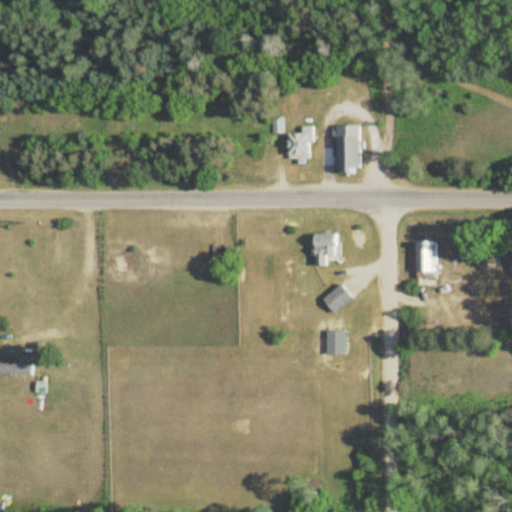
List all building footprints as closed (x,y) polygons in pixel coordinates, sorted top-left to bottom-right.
[(284,119),(273,119),(273,133),(284,133),(284,119)] [(361,126),(337,126),(337,173),(361,173),(361,126)] [(311,127),(303,128),(303,134),(288,134),(289,159),(312,158),(311,127)] [(326,255),(336,255),(336,233),(312,233),(312,255),(315,255),(315,265),(326,265),(326,255)] [(437,242),(418,242),(418,278),(437,278),(437,242)] [(354,298),(342,283),(323,298),(335,313),(354,298)] [(352,350),(351,326),(306,328),(307,339),(334,338),(334,351),(352,350)] [(0,374),(32,374),(32,363),(0,362),(0,374)]
